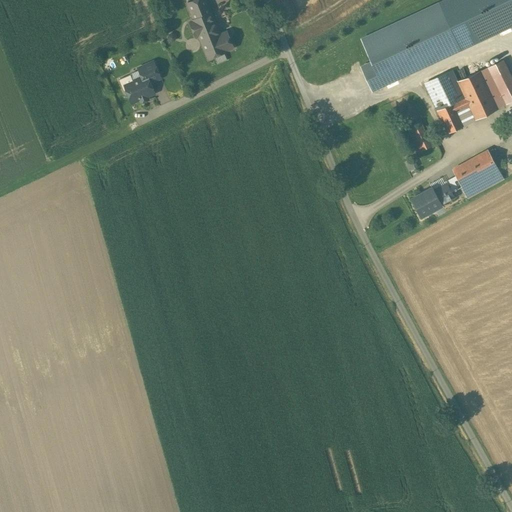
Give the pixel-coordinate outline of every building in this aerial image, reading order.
[(195,0),(188,3),(194,19),(210,13),(205,0),(195,0)] [(373,61),(362,66),(372,89),(511,24),(511,0),(445,0),(362,38),(373,61)] [(219,35),(210,13),(194,19),(194,20),(194,21),(191,22),(196,36),(200,34),(209,57),(225,51),(225,50),(232,47),(227,32),(219,35)] [(511,77),(503,59),(481,70),(498,107),(506,103),(511,100),(511,77)] [(146,75),(149,82),(160,77),(153,61),(139,68),(143,77),(146,75)] [(456,68),(451,70),(456,81),(461,79),(456,68)] [(451,70),(424,83),(437,110),(453,103),(457,111),(468,106),(456,81),(451,70)] [(481,70),(461,79),(456,81),(468,106),(474,120),(475,120),(499,108),(498,107),(481,70)] [(135,85),(127,89),(132,101),(140,98),(141,101),(147,99),(146,96),(154,92),(149,82),(146,75),(143,77),(133,81),(135,85)] [(453,103),(437,110),(448,133),(464,125),(457,111),(453,103)] [(457,111),(464,125),(475,120),(474,120),(468,106),(457,111)] [(420,122),(407,128),(411,136),(424,130),(420,122)] [(424,130),(411,136),(419,152),(432,146),(424,130)] [(456,175),(462,186),(497,167),(488,149),(452,169),(456,175)] [(411,159),(405,162),(409,170),(415,167),(411,159)] [(462,186),(461,187),(467,198),(503,178),(497,167),(462,186)] [(450,178),(456,189),(461,187),(462,186),(456,175),(450,178)] [(444,181),(445,184),(446,183),(451,192),(456,189),(450,178),(444,181)] [(445,184),(433,190),(440,204),(454,196),(451,192),(446,183),(445,184)] [(432,188),(412,198),(421,215),(441,204),(440,204),(433,190),(432,188)]
